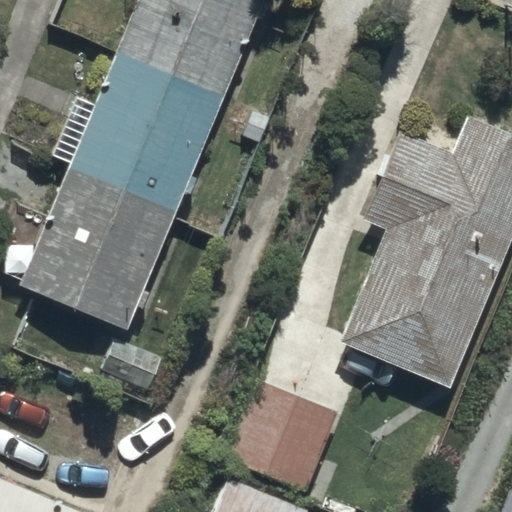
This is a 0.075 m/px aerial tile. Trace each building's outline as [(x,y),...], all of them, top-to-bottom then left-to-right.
[(258,0),(133,0),(14,295),(121,338),(258,0)] [(446,395),(511,227),(511,143),(461,123),(447,158),(394,137),(358,228),(379,237),(334,350),(446,395)] [(332,416),(250,381),(215,462),(297,498),(332,416)] [(303,511),(304,509),(221,479),(208,511),(303,511)] [(0,511),(62,511),(0,487),(0,511)]
